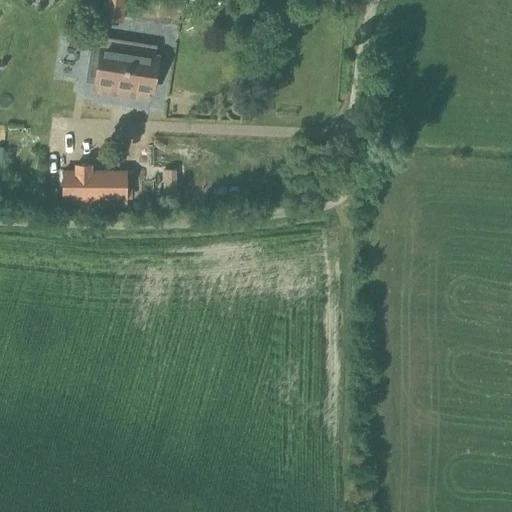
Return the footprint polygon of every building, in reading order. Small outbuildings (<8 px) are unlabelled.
[(101,0),(99,17),(119,20),(122,0),(101,0)] [(155,54),(157,46),(101,36),(100,46),(91,44),(85,82),(93,84),(92,92),(148,102),(150,94),(154,94),(160,55),(155,54)] [(0,107),(0,116),(6,118),(9,110),(0,107)] [(76,171),(64,171),(64,198),(126,198),(127,172),(92,171),(92,165),(76,165),(76,171)] [(165,170),(165,193),(176,193),(176,170),(165,170)]
